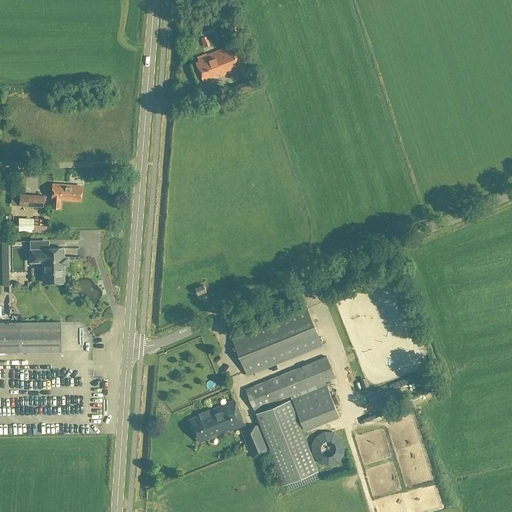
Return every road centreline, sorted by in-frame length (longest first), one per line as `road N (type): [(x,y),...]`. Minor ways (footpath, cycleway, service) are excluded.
road 1 (residential): [(129,346),(156,347),(511,198)]
road 2 (tertiary): [(129,346),(153,0)]
road 3 (tertiary): [(117,511),(129,346)]
